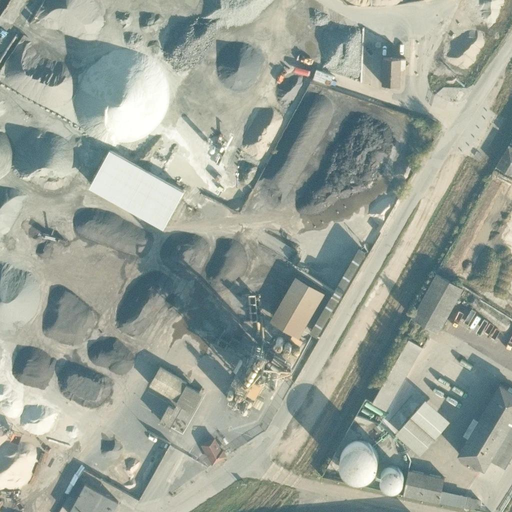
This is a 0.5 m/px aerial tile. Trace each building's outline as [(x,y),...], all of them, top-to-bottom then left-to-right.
[(167,32),(124,103),(162,123),(174,106),(184,111),(214,58),(167,32)] [(406,55),(384,55),(382,86),(404,86),(406,55)] [(318,68),(315,78),(335,83),(338,73),(318,68)] [(511,139),(497,166),(511,175),(511,139)] [(191,189),(115,149),(98,180),(174,221),(191,189)] [(268,342),(228,407),(247,418),(271,379),(288,389),(367,252),(358,247),(330,294),(295,275),(271,320),(295,333),(284,351),(268,342)] [(462,288),(436,275),(411,321),(437,334),(462,288)] [(423,348),(407,339),(373,403),(366,399),(355,416),(377,429),(393,441),(398,437),(422,456),(452,422),(427,401),(396,436),(379,425),(423,348)] [(202,395),(159,370),(149,386),(173,400),(160,423),(170,428),(182,407),(192,413),(202,395)] [(511,389),(501,384),(458,455),(488,472),(511,435),(511,389)] [(215,436),(201,444),(214,464),(228,456),(215,436)] [(337,457),(338,469),(343,474),(352,478),(362,479),(370,476),(374,468),(375,455),(372,446),(364,441),(351,441),(342,446),(337,457)] [(393,465),(382,468),(381,477),(383,485),(389,489),(396,489),(401,486),(403,479),(402,473),(399,468),(393,465)] [(446,478),(410,470),(404,497),(477,511),(480,511),(483,498),(443,491),(446,478)] [(113,511),(119,502),(84,484),(67,511),(113,511)]
